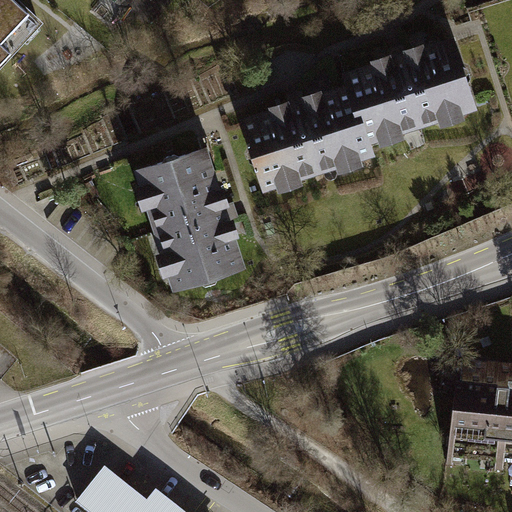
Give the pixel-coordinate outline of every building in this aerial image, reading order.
[(0,0),(0,78),(47,30),(14,0),(0,0)] [(460,36),(347,72),(351,83),(371,146),(483,111),(460,36)] [(351,83),(239,119),(262,194),(375,158),(371,146),(351,83)] [(205,151),(137,172),(171,280),(239,259),(205,151)] [(458,473),(511,476),(511,368),(466,365),(458,473)] [(83,508),(88,511),(189,511),(163,491),(153,504),(111,471),(83,508)]
